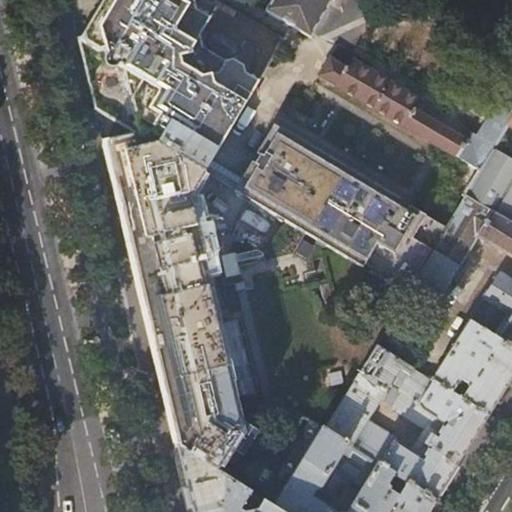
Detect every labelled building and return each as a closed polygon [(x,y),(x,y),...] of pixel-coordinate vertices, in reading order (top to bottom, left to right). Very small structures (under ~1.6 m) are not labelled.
[(103,0),(81,37),(78,38),(95,110),(139,136),(204,173),(207,175),(405,293),(413,281),(446,227),(411,205),(407,210),(400,205),(404,200),(274,125),(257,154),(260,155),(255,164),(252,162),(243,177),(212,159),(286,37),(225,0),(103,0)] [(273,0),(267,11),(310,36),(332,0),(273,0)] [(503,135),(508,127),(511,120),(511,87),(502,94),(478,136),(471,132),(468,139),(413,106),(419,96),(398,84),(392,80),(382,74),(377,71),(348,54),(343,63),(330,56),(319,74),(457,156),(481,171),(503,135)] [(511,171),(509,169),(511,164),(511,163),(500,156),(510,139),(503,135),(465,197),(511,224),(511,171)] [(187,202),(204,173),(139,136),(103,145),(175,448),(216,472),(231,448),(238,438),(239,436),(233,426),(235,426),(199,264),(205,263),(196,228),(194,229),(187,202)] [(471,322),(511,346),(511,224),(465,197),(453,216),(413,281),(405,293),(398,304),(425,321),(478,238),(511,258),(511,282),(501,276),(471,322)] [(511,346),(471,322),(432,381),(431,382),(488,418),(511,380),(511,346)] [(377,346),(361,372),(387,388),(399,369),(408,375),(409,376),(414,370),(377,346)] [(432,381),(414,370),(409,376),(408,375),(401,388),(401,389),(401,390),(402,391),(403,391),(393,406),(397,409),(396,410),(425,429),(411,451),(396,441),(397,438),(368,420),(351,447),(434,501),(461,460),(488,418),(431,382),(432,381)] [(361,372),(352,386),(324,430),(351,447),(368,420),(382,397),(390,402),(394,394),(394,393),(394,392),(387,388),(361,372)] [(303,433),(282,466),(293,473),(272,507),(279,511),(427,511),(434,501),(351,447),(324,430),(321,428),(314,439),(303,433)] [(216,472),(175,448),(190,511),(279,511),(272,507),(216,472)]
